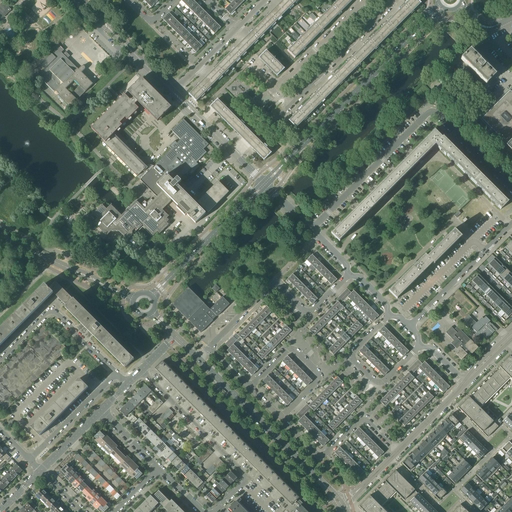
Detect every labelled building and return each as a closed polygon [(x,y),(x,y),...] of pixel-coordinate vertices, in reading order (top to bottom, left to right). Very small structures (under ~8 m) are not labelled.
[(190,0),(185,5),(190,9),(196,3),(193,0),(190,0)] [(196,101),(296,2),(297,0),(283,0),(281,2),(194,89),(189,94),(196,101)] [(234,0),(230,4),(235,10),(239,6),(234,0)] [(289,120),(296,128),(304,120),(367,57),(420,3),(421,3),(417,0),(409,0),(378,31),(299,110),(289,120)] [(338,0),(323,16),(330,23),(352,0),(338,0)] [(11,10),(6,4),(3,2),(0,4),(0,15),(0,16),(3,13),(6,15),(11,10)] [(190,9),(194,13),(200,7),(196,3),(190,9)] [(235,10),(230,4),(225,9),(230,15),(235,10)] [(194,13),(198,17),(204,11),(200,7),(194,13)] [(198,17),(202,21),(208,15),(204,11),(198,17)] [(163,19),(167,23),(173,17),(169,13),(163,19)] [(202,21),(206,26),(212,19),(208,15),(202,21)] [(330,23),(323,16),(288,50),(287,51),(295,58),(296,57),(330,23)] [(167,23),(171,27),(177,21),(173,17),(167,23)] [(206,26),(210,30),(216,23),(212,19),(206,26)] [(171,27),(175,32),(181,25),(177,21),(171,27)] [(216,23),(210,30),(214,34),(221,28),(216,23)] [(175,32),(179,36),(185,30),(181,25),(175,32)] [(179,36),(183,40),(190,34),(185,30),(179,36)] [(183,40),(187,44),(194,38),(190,34),(183,40)] [(187,44),(192,48),(198,42),(195,39),(194,38),(187,44)] [(198,42),(192,48),(196,52),(202,46),(198,42)] [(70,107),(69,107),(77,100),(85,91),(93,84),(82,73),(84,70),(85,69),(85,68),(85,67),(84,66),(83,66),(82,66),(81,66),(81,67),(78,69),(77,68),(61,53),(64,50),(58,44),(54,47),(56,49),(52,54),(50,52),(49,52),(50,52),(39,63),(38,63),(44,69),(38,76),(54,92),(55,91),(59,95),(58,96),(64,101),(64,102),(64,101),(70,107)] [(461,59),(471,69),(472,68),(477,73),(476,74),(486,84),(495,75),(496,74),(471,49),(470,50),(461,59)] [(266,50),(259,58),(277,76),(284,69),(266,50)] [(136,176),(140,180),(152,168),(151,167),(147,167),(146,167),(145,167),(137,159),(133,155),(174,113),(170,109),(171,108),(166,102),(142,78),(127,92),(125,95),(121,98),(117,93),(87,123),(92,128),(91,128),(98,135),(99,135),(99,136),(105,142),(104,143),(118,158),(120,160),(129,168),(136,176)] [(511,92),(510,90),(481,118),(511,149),(511,92)] [(233,129),(259,155),(263,160),(264,160),(271,153),(271,152),(217,99),(210,106),(210,107),(211,107),(213,109),(233,129)] [(152,168),(140,180),(155,195),(151,199),(151,198),(147,203),(145,201),(140,205),(136,200),(130,206),(127,210),(121,215),(111,205),(106,209),(102,205),(93,214),(97,218),(93,222),(106,236),(111,231),(119,231),(125,238),(135,228),(137,228),(139,228),(142,225),(153,236),(157,232),(159,234),(169,225),(166,222),(169,220),(166,218),(169,216),(162,210),(171,201),(170,201),(172,200),(195,223),(206,213),(202,210),(204,209),(208,213),(229,192),(218,181),(197,202),(201,206),(199,207),(177,185),(179,183),(181,181),(178,179),(180,177),(181,178),(191,168),(194,171),(199,166),(196,163),(206,152),(203,149),(200,146),(205,141),(183,119),(172,131),(180,140),(177,143),(175,141),(169,146),(171,149),(152,168)] [(339,226),(335,229),(332,233),(339,241),(435,145),(446,155),(501,209),(507,202),(502,197),(502,196),(502,195),(502,194),(500,195),(499,194),(488,183),(489,183),(489,182),(489,181),(488,180),(487,182),(486,180),(474,169),(475,169),(475,168),(475,167),(474,166),(473,168),(472,167),(461,156),(461,155),(462,155),(462,154),(461,153),(460,154),(458,153),(445,140),(446,140),(446,139),(446,138),(445,137),(444,139),(443,137),(442,137),(442,138),(434,131),(413,152),(413,151),(412,151),(411,151),(411,152),(412,153),(411,154),(395,170),(395,169),(394,169),(393,169),(393,170),(394,171),(393,172),(378,187),(377,187),(376,187),(375,187),(376,189),(375,190),(360,205),(359,205),(358,205),(357,205),(358,207),(357,208),(342,223),(341,222),(340,222),(340,223),(339,223),(340,224),(339,226)] [(200,146),(203,149),(208,144),(205,141),(200,146)] [(454,229),(427,257),(432,263),(433,264),(461,236),(454,229)] [(502,251),(505,255),(511,247),(511,241),(502,251)] [(306,260),(311,265),(316,259),(312,255),(306,260)] [(427,257),(425,255),(389,291),(396,298),(432,263),(427,257)] [(485,268),(489,271),(499,261),(495,258),(485,268)] [(311,265),(315,269),(321,263),(316,259),(311,265)] [(489,271),(492,275),(502,265),(499,261),(489,271)] [(315,269),(319,273),(325,267),(321,263),(315,269)] [(492,275),(496,279),(506,269),(502,265),(492,275)] [(319,273),(323,277),(329,272),(325,267),(319,273)] [(496,279),(500,282),(510,272),(506,269),(496,279)] [(323,277),(328,281),(333,276),(329,272),(323,277)] [(500,282),(503,286),(511,277),(511,274),(510,272),(500,282)] [(287,279),(292,284),(297,279),(292,274),(287,279)] [(468,284),(472,288),(482,278),(478,274),(468,284)] [(333,276),(328,281),(331,285),(337,280),(333,276)] [(511,277),(503,286),(507,289),(511,284),(511,277)] [(472,288),(476,292),(486,282),(482,278),(472,288)] [(292,284),(296,288),(301,283),(297,279),(292,284)] [(66,308),(86,329),(123,366),(124,367),(125,368),(134,359),(133,358),(117,342),(74,299),(74,298),(73,299),(55,281),(49,288),(44,284),(0,328),(0,345),(53,293),(60,299),(59,300),(60,301),(61,301),(66,306),(65,307),(65,308),(66,308)] [(300,292),(305,287),(307,285),(303,281),(301,283),(296,288),(300,292)] [(476,292),(479,295),(489,285),(486,282),(476,292)] [(220,289),(216,285),(212,289),(216,293),(220,289)] [(479,295),(483,299),(493,289),(489,285),(479,295)] [(216,316),(210,309),(204,304),(205,304),(188,287),(183,292),(182,294),(181,294),(181,295),(180,295),(180,296),(179,296),(178,297),(178,298),(178,299),(176,299),(172,304),(188,320),(194,326),(193,326),(200,333),(213,320),(212,320),(216,316)] [(300,292),(304,296),(309,291),(305,287),(300,292)] [(483,299),(487,303),(497,293),(493,289),(483,299)] [(304,296),(308,301),(314,295),(309,291),(304,296)] [(353,291),(351,293),(349,295),(347,297),(351,301),(358,295),(353,291)] [(487,303),(490,306),(500,296),(497,293),(487,303)] [(314,295),(308,301),(312,304),(317,299),(314,295)] [(362,299),(358,295),(351,301),(356,305),(362,299)] [(490,306),(494,310),(504,300),(500,296),(490,306)] [(210,309),(216,316),(217,316),(229,304),(222,297),(210,309)] [(366,303),(362,299),(356,305),(360,309),(366,303)] [(494,310),(497,313),(507,303),(504,300),(494,310)] [(338,301),(334,305),(339,310),(343,307),(342,305),(340,304),(338,301)] [(370,308),(366,303),(360,309),(364,314),(370,308)] [(497,313),(501,317),(511,307),(507,303),(497,313)] [(334,305),(330,309),(335,315),(339,310),(334,305)] [(266,306),(262,310),(267,316),(272,311),(266,306)] [(511,307),(501,317),(505,321),(511,313),(511,307)] [(374,312),(370,308),(364,314),(368,318),(374,312)] [(330,309),(326,313),(331,319),(335,315),(330,309)] [(262,310),(258,315),(263,320),(267,316),(262,310)] [(378,316),(374,312),(368,318),(372,322),(378,316)] [(326,313),(322,317),(327,323),(331,319),(326,313)] [(258,315),(254,319),(259,324),(263,320),(258,315)] [(489,336),(476,323),(474,321),(468,315),(461,322),(480,341),(485,336),(487,338),(489,336)] [(322,317),(318,321),(323,327),(327,323),(322,317)] [(482,318),(476,323),(489,336),(492,333),(490,331),(492,329),(491,328),(490,326),(489,326),(487,324),(490,321),(489,321),(489,320),(485,317),(483,319),(482,318)] [(254,319),(250,323),(255,328),(259,324),(254,319)] [(318,321),(314,325),(319,331),(323,327),(318,321)] [(357,321),(353,325),(359,330),(362,326),(357,321)] [(250,323),(245,327),(251,332),(255,328),(250,323)] [(286,325),(281,330),(287,335),(291,331),(286,325)] [(319,331),(314,325),(309,330),(314,336),(319,331)] [(353,325),(349,329),(355,334),(359,330),(353,325)] [(44,326),(12,358),(35,381),(58,358),(62,354),(67,349),(44,326)] [(378,332),(382,335),(387,330),(384,326),(378,332)] [(245,327),(241,331),(247,336),(251,332),(245,327)] [(460,329),(459,329),(457,332),(451,327),(445,333),(451,338),(452,338),(454,340),(451,343),(456,349),(457,348),(459,351),(456,354),(461,360),(467,354),(466,353),(468,350),(472,354),(478,348),(470,340),(460,329)] [(349,329),(345,333),(351,338),(355,334),(349,329)] [(281,330),(277,334),(282,339),(287,335),(281,330)] [(382,335),(386,340),(391,334),(387,330),(382,335)] [(240,337),(242,339),(243,340),(247,336),(241,331),(237,335),(240,337)] [(345,333),(341,337),(346,342),(351,338),(345,333)] [(277,334),(273,338),(278,343),(282,339),(277,334)] [(386,340),(390,344),(395,338),(391,334),(386,340)] [(341,337),(337,341),(342,346),(346,342),(341,337)] [(273,338),(269,342),(274,348),(278,343),(273,338)] [(390,344),(394,348),(400,342),(395,338),(390,344)] [(337,341),(333,345),(338,350),(342,346),(337,341)] [(269,342),(265,346),(270,352),(274,348),(269,342)] [(394,348),(398,352),(404,347),(400,342),(394,348)] [(227,351),(231,355),(237,349),(233,344),(231,346),(229,348),(227,351)] [(338,350),(333,345),(328,350),(333,355),(338,350)] [(265,346),(261,350),(266,356),(270,352),(265,346)] [(359,351),(362,355),(368,349),(364,346),(359,351)] [(404,347),(398,352),(403,357),(408,351),(404,347)] [(231,355),(235,359),(241,353),(237,349),(231,355)] [(362,355),(367,359),(372,354),(368,349),(362,355)] [(266,356),(261,350),(257,354),(262,359),(266,356)] [(235,359),(239,363),(245,357),(241,353),(235,359)] [(367,359),(371,363),(376,358),(372,354),(367,359)] [(282,361),(286,365),(291,360),(287,356),(282,361)] [(498,426),(502,422),(505,424),(506,425),(508,428),(510,429),(511,431),(511,362),(511,361),(511,359),(511,358),(509,356),(499,367),(500,368),(495,373),(492,376),(490,375),(488,377),(490,378),(487,381),(485,380),(483,382),(485,384),(481,387),(480,385),(478,387),(479,389),(476,392),(475,390),(473,392),(474,394),(471,397),(470,395),(458,408),(461,411),(463,409),(465,411),(463,413),(469,419),(470,420),(470,419),(471,421),(472,422),(487,437),(491,434),(498,426)] [(239,363),(243,367),(250,361),(245,357),(239,363)] [(35,381),(12,358),(0,369),(0,407),(4,412),(35,381)] [(371,363),(375,367),(380,362),(376,358),(371,363)] [(286,365),(290,369),(295,364),(291,360),(286,365)] [(299,498),(296,495),(162,361),(155,369),(291,505),(294,502),(295,503),(297,501),(296,500),(299,498)] [(243,367),(248,371),(254,365),(250,361),(243,367)] [(375,367),(379,371),(384,366),(380,362),(375,367)] [(424,362),(422,364),(420,366),(418,368),(422,372),(429,366),(424,362)] [(290,369),(294,373),(296,371),(299,368),(295,364),(290,369)] [(254,365),(248,371),(252,376),(258,369),(254,365)] [(384,366),(379,371),(384,376),(389,371),(384,366)] [(433,370),(429,366),(422,372),(427,376),(433,370)] [(294,373),(298,377),(303,372),(299,368),(296,371),(294,373)] [(437,374),(433,370),(427,376),(431,380),(437,374)] [(298,377),(302,381),(307,376),(303,372),(298,377)] [(409,372),(405,376),(410,381),(414,378),(413,376),(411,375),(409,372)] [(441,378),(437,374),(431,380),(435,384),(441,378)] [(262,381),(266,384),(271,379),(268,375),(262,381)] [(307,376),(302,381),(307,386),(312,381),(307,376)] [(405,376),(401,380),(406,386),(410,381),(405,376)] [(337,377),(333,381),(338,387),(343,382),(337,377)] [(32,426),(31,427),(40,436),(41,435),(87,388),(88,387),(79,378),(79,379),(32,426)] [(445,382),(441,378),(435,384),(439,389),(445,382)] [(266,384),(270,388),(276,383),(271,379),(266,384)] [(401,380),(397,384),(402,390),(406,386),(401,380)] [(333,381),(329,385),(334,391),(338,387),(333,381)] [(449,387),(445,382),(439,389),(443,393),(449,387)] [(270,388),(274,392),(280,387),(276,383),(270,388)] [(397,384),(392,388),(398,394),(402,390),(397,384)] [(141,389),(147,395),(151,391),(145,385),(141,389)] [(329,385),(325,390),(330,395),(334,391),(329,385)] [(274,392),(278,396),(284,391),(280,387),(274,392)] [(392,388),(388,393),(394,398),(398,394),(392,388)] [(137,393),(143,399),(147,395),(141,389),(137,394),(137,393)] [(325,390),(320,394),(326,399),(330,395),(325,390)] [(278,396),(282,401),(288,395),(284,391),(278,396)] [(428,392),(424,395),(429,401),(433,397),(428,392)] [(133,398),(138,403),(140,405),(142,404),(140,402),(143,399),(137,393),(137,394),(133,398)] [(388,393),(384,396),(390,402),(394,398),(388,393)] [(320,394),(316,398),(322,403),(324,401),(326,399),(320,394)] [(288,395),(282,401),(287,405),(293,400),(288,395)] [(424,395),(420,400),(425,405),(429,401),(424,395)] [(357,396),(352,401),(357,406),(362,402),(357,396)] [(390,402),(384,396),(380,401),(385,407),(390,402)] [(128,402),(134,408),(138,403),(133,398),(132,398),(133,398),(128,402)] [(316,398),(312,402),(318,407),(322,403),(316,398)] [(420,400),(416,404),(421,409),(425,405),(420,400)] [(352,401),(348,405),(353,410),(357,406),(352,401)] [(124,406),(130,412),(134,408),(128,402),(124,406)] [(311,408),(312,410),(314,411),(318,407),(312,402),(308,406),(311,408)] [(416,404),(412,408),(417,413),(421,409),(416,404)] [(348,405),(344,409),(349,414),(353,410),(348,405)] [(130,412),(124,406),(120,411),(120,410),(120,411),(126,417),(126,416),(130,412)] [(412,408),(408,412),(413,417),(417,413),(412,408)] [(344,409),(340,413),(345,418),(349,414),(344,409)] [(408,412),(404,416),(409,421),(413,417),(408,412)] [(340,413),(336,417),(341,423),(345,418),(340,413)] [(451,414),(446,419),(455,427),(459,423),(457,421),(454,418),(454,417),(453,416),(452,416),(451,414)] [(298,422),(302,426),(308,420),(304,415),(302,417),(300,419),(298,422)] [(409,421),(404,416),(399,421),(404,426),(409,421)] [(336,417),(332,421),(337,427),(341,423),(336,417)] [(134,424),(138,429),(143,423),(139,419),(139,418),(133,424),(133,425),(134,424)] [(443,422),(443,423),(451,431),(455,427),(446,419),(444,421),(443,422)] [(302,426),(306,430),(312,424),(308,420),(302,426)] [(306,430),(310,434),(316,428),(319,426),(316,423),(316,422),(315,421),(312,424),(306,430)] [(337,427),(332,421),(328,425),(333,430),(337,427)] [(142,433),(148,427),(143,423),(138,429),(142,433)] [(441,424),(438,427),(447,435),(446,434),(447,433),(450,430),(451,431),(443,423),(442,423),(441,424)] [(142,433),(146,437),(152,431),(148,427),(142,433)] [(435,430),(434,431),(443,439),(444,438),(447,435),(438,427),(436,429),(435,430)] [(310,434),(314,438),(321,432),(316,428),(310,434)] [(353,433),(357,437),(363,431),(359,428),(353,433)] [(95,440),(98,443),(106,435),(102,432),(101,433),(100,431),(94,437),(97,439),(95,440)] [(150,441),(151,441),(156,436),(152,431),(146,437),(150,441)] [(357,437),(361,441),(367,435),(363,431),(357,437)] [(433,433),(430,435),(439,444),(443,439),(434,431),(433,432),(433,433)] [(460,440),(463,443),(468,438),(471,435),(471,434),(470,433),(469,433),(467,431),(464,434),(460,438),(459,439),(460,440)] [(314,438),(318,442),(325,436),(321,432),(314,438)] [(98,443),(102,447),(110,439),(107,437),(106,436),(106,435),(98,443)] [(361,441),(365,445),(371,440),(367,435),(361,441)] [(427,438),(426,439),(435,448),(436,447),(439,444),(430,435),(428,437),(427,438)] [(464,442),(468,446),(472,442),(475,439),(473,437),(473,436),(472,435),(471,435),(468,438),(463,443),(464,442)] [(151,441),(155,445),(160,440),(156,436),(151,441)] [(325,436),(318,442),(323,447),(329,440),(325,436)] [(102,447),(106,451),(113,443),(112,442),(112,441),(110,439),(102,447)] [(424,441),(422,443),(431,451),(432,450),(434,448),(435,447),(435,448),(426,439),(425,440),(425,441),(424,441)] [(468,446),(472,450),(476,446),(479,443),(479,442),(478,441),(475,439),(472,442),(468,446)] [(159,450),(165,444),(160,440),(155,445),(159,450)] [(365,445),(370,449),(375,444),(371,440),(365,445)] [(500,450),(504,454),(511,446),(511,445),(508,441),(507,443),(506,444),(503,447),(500,450)] [(109,454),(110,453),(117,447),(115,444),(114,445),(113,443),(114,443),(113,443),(106,451),(109,454)] [(419,446),(418,447),(427,455),(431,451),(422,443),(420,445),(419,446)] [(475,455),(483,447),(481,445),(481,444),(480,443),(479,443),(476,446),(472,450),(474,453),(476,454),(475,455)] [(159,450),(163,454),(169,448),(165,444),(159,450)] [(370,449),(374,453),(379,448),(375,444),(370,449)] [(110,453),(115,458),(121,453),(119,451),(121,450),(117,447),(110,453)] [(334,452),(338,456),(343,451),(340,447),(334,452)] [(416,449),(414,451),(423,459),(427,455),(418,447),(416,449),(417,449),(416,449)] [(483,447),(475,455),(478,458),(479,459),(479,460),(479,459),(481,457),(485,454),(486,453),(486,452),(488,451),(484,447),(483,447)] [(167,458),(173,453),(169,448),(163,454),(167,458)] [(379,448),(374,453),(378,458),(384,452),(379,448)] [(338,456),(342,460),(347,455),(343,451),(338,456)] [(411,455),(410,455),(419,463),(421,461),(423,459),(414,451),(412,453),(411,454),(411,455)] [(430,454),(437,462),(440,460),(432,452),(430,454)] [(115,458),(120,463),(127,456),(124,453),(123,454),(121,453),(115,458)] [(167,458),(172,462),(177,457),(173,453),(167,458)] [(342,460),(346,464),(352,459),(354,457),(351,455),(349,457),(347,455),(342,460)] [(406,459),(415,468),(415,467),(419,463),(410,455),(408,457),(409,457),(408,457),(406,459)] [(119,464),(123,468),(131,460),(130,460),(129,459),(127,456),(120,463),(119,464)] [(176,467),(181,461),(177,457),(172,462),(176,467)] [(489,461),(488,462),(497,471),(497,470),(499,468),(501,466),(499,465),(495,461),(492,458),(490,460),(489,461)] [(346,464),(350,468),(356,463),(352,459),(346,464)] [(415,468),(406,459),(404,461),(402,463),(403,464),(403,465),(405,466),(409,471),(411,472),(415,468)] [(462,460),(459,463),(467,471),(468,471),(469,470),(471,467),(463,459),(462,460)] [(123,468),(127,472),(135,464),(132,461),(132,462),(131,461),(131,460),(123,468)] [(176,467),(180,471),(186,465),(181,461),(176,467)] [(486,464),(484,466),(493,475),(494,473),(497,471),(488,462),(487,462),(486,464)] [(350,468),(354,473),(360,467),(356,463),(350,468)] [(459,463),(455,467),(463,476),(465,473),(466,473),(467,472),(467,471),(459,463)] [(16,464),(12,468),(18,474),(22,470),(16,464)] [(127,472),(131,476),(138,468),(137,467),(137,466),(135,464),(127,472)] [(61,473),(64,476),(72,469),(70,466),(68,467),(66,465),(60,470),(62,472),(61,473)] [(180,471),(184,475),(190,469),(186,465),(180,471)] [(480,469),(480,470),(489,479),(489,478),(493,475),(484,466),(482,468),(480,469),(481,469),(480,469)] [(360,467),(354,473),(359,477),(364,472),(360,467)] [(456,468),(452,472),(459,480),(460,479),(461,478),(463,476),(455,467),(456,468)] [(12,468),(8,473),(14,478),(18,474),(12,468)] [(138,468),(131,476),(133,478),(134,477),(137,479),(142,474),(141,472),(142,471),(138,468)] [(66,478),(68,480),(76,472),(72,469),(64,476),(65,477),(65,476),(66,477),(66,478)] [(184,475),(188,479),(194,474),(190,469),(184,475)] [(467,511),(460,504),(452,511),(437,511),(435,510),(434,509),(431,506),(430,505),(427,502),(426,501),(423,498),(424,498),(422,497),(420,495),(419,493),(418,493),(417,493),(414,490),(415,490),(409,484),(408,484),(407,486),(405,484),(407,482),(400,475),(398,477),(397,475),(398,473),(395,470),(384,481),(386,482),(378,490),(376,489),(374,491),(376,492),(373,495),(371,494),(359,506),(362,510),(364,508),(366,510),(364,511),(467,511)] [(489,479),(480,470),(479,470),(478,472),(476,474),(478,476),(482,480),(483,482),(483,481),(484,480),(486,479),(487,477),(489,479)] [(231,471),(227,475),(233,481),(237,477),(231,471)] [(72,484),(80,476),(76,472),(68,480),(71,483),(71,482),(72,484)] [(422,483),(422,484),(431,475),(430,476),(427,473),(425,472),(418,479),(418,480),(421,482),(422,483)] [(459,480),(452,472),(448,476),(454,483),(455,484),(455,483),(457,481),(459,480)] [(8,473),(4,476),(10,482),(14,478),(8,473)] [(193,484),(198,478),(194,474),(188,479),(193,484)] [(227,475),(223,479),(229,486),(233,481),(227,475)] [(424,485),(426,488),(435,479),(432,476),(431,475),(422,484),(423,484),(424,485)] [(4,476),(0,480),(0,481),(6,487),(10,482),(4,476)] [(76,488),(83,481),(84,480),(80,476),(72,484),(73,484),(74,485),(73,486),(76,488)] [(197,488),(201,484),(203,482),(198,478),(193,484),(197,488)] [(223,479),(218,484),(224,490),(229,486),(223,479)] [(430,491),(430,492),(438,484),(435,482),(434,481),(435,479),(426,488),(429,490),(430,491)] [(80,490),(82,492),(88,486),(83,481),(76,488),(79,491),(80,490)] [(216,486),(214,488),(220,494),(224,490),(218,484),(216,482),(214,484),(216,486)] [(464,494),(464,495),(472,486),(471,487),(467,483),(462,488),(461,489),(460,490),(464,494)] [(432,493),(434,496),(436,494),(441,490),(443,487),(442,488),(438,484),(430,492),(431,492),(432,493)] [(82,494),(86,498),(92,491),(88,486),(82,492),(83,493),(82,494)] [(467,498),(468,499),(476,490),(472,486),(464,495),(466,497),(467,498)] [(436,494),(434,496),(439,500),(440,499),(441,497),(445,494),(447,491),(443,487),(441,490),(436,494)] [(214,488),(210,492),(216,498),(220,494),(214,488)] [(36,495),(40,499),(46,493),(42,489),(36,495)] [(89,501),(89,502),(97,494),(93,490),(92,491),(86,498),(88,500),(90,501),(89,501)] [(158,502),(164,507),(169,502),(159,491),(159,490),(154,495),(152,497),(151,495),(151,496),(150,495),(150,496),(133,511),(149,511),(158,503),(158,504),(158,503),(158,502)] [(470,500),(472,503),(479,495),(475,491),(476,490),(468,499),(470,500)] [(216,498),(210,492),(206,497),(212,503),(216,498)] [(40,499),(45,503),(50,497),(46,493),(40,499)] [(91,503),(93,505),(101,497),(97,494),(89,502),(90,502),(90,501),(91,502),(91,503)] [(475,506),(476,507),(485,498),(483,499),(479,495),(472,503),(474,505),(475,506)] [(45,503),(49,507),(55,501),(50,497),(51,497),(50,497),(45,503)] [(97,509),(105,501),(101,497),(93,505),(96,508),(96,507),(97,509)] [(485,498),(476,507),(478,508),(480,511),(481,511),(488,504),(489,502),(485,498)] [(164,508),(168,511),(183,511),(172,500),(171,499),(169,502),(164,507),(163,507),(164,508)] [(307,511),(300,505),(296,509),(292,511),(255,511),(243,500),(241,502),(240,500),(240,501),(238,499),(239,499),(238,499),(229,508),(232,511),(307,511)] [(49,507),(53,511),(59,506),(55,502),(55,501),(49,507)] [(105,501),(97,509),(99,511),(100,511),(101,511),(104,511),(109,508),(106,505),(107,504),(105,501)] [(500,506),(505,511),(511,511),(511,509),(504,502),(505,504),(501,507),(500,506)] [(27,503),(23,508),(27,511),(29,511),(30,511),(32,511),(35,510),(27,503)]
